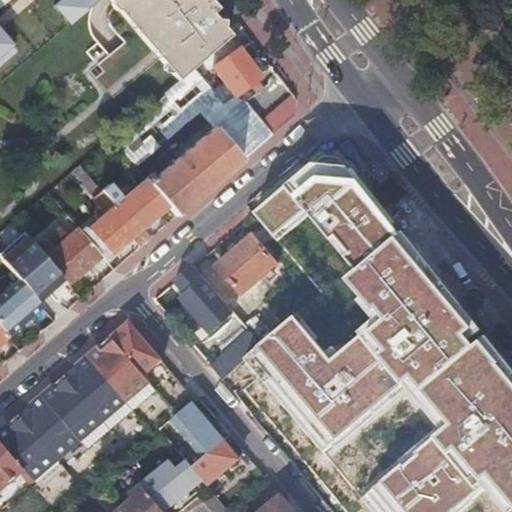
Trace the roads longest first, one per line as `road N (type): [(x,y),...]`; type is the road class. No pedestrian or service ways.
road 1 (residential): [(358,95),(126,291)]
road 2 (residential): [(126,291),(309,511)]
road 3 (primary): [(358,95),(511,281)]
road 4 (primary): [(511,227),(389,69)]
road 5 (residential): [(126,291),(0,399)]
